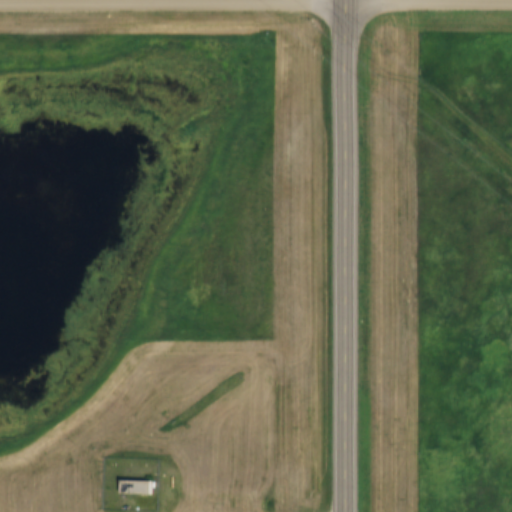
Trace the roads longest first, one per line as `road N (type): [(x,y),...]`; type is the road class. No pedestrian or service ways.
road 1 (secondary): [(348,511),(349,0)]
road 2 (residential): [(511,1),(0,1)]
